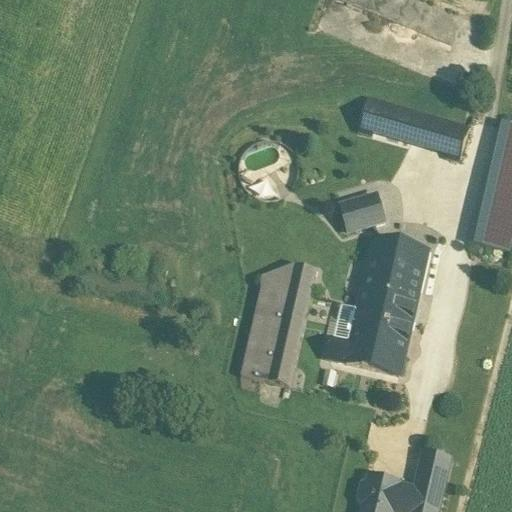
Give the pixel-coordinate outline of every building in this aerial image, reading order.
[(471,130),(369,102),(360,136),(460,164),(471,130)] [(511,249),(511,127),(503,125),(475,248),(511,256),(511,249)] [(377,199),(339,210),(347,236),(385,225),(377,199)] [(428,254),(376,243),(360,314),(412,325),(428,254)] [(295,268),(264,279),(241,379),(268,386),(295,268)] [(295,268),(268,386),(291,391),(317,273),(295,268)] [(349,333),(355,335),(354,336),(355,336),(353,345),(348,365),(348,366),(400,378),(412,325),(360,314),(359,319),(353,318),(349,333)] [(348,365),(353,345),(330,340),(325,359),(348,365)] [(416,493),(411,511),(439,511),(451,463),(425,457),(416,493)] [(393,511),(399,489),(400,486),(371,480),(369,486),(363,489),(360,502),(364,508),(363,511),(393,511)] [(399,489),(393,511),(411,511),(416,493),(399,489)]
